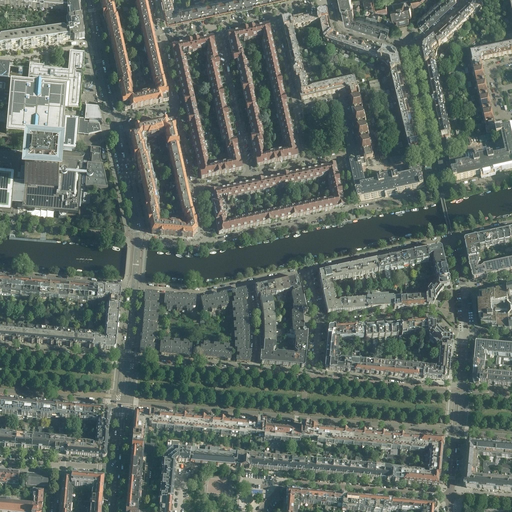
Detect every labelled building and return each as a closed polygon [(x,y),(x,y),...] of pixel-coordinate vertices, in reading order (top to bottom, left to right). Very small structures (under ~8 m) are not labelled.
[(40,7),(40,0),(27,0),(27,6),(31,6),(30,8),(34,8),(37,8),(37,7),(40,7)] [(53,8),(53,0),(40,0),(40,7),(43,7),(43,9),(49,9),(49,8),(53,8)] [(67,10),(67,0),(53,0),(53,8),(57,9),(57,10),(63,11),(63,9),(67,10)] [(84,40),(80,11),(78,0),(67,0),(67,10),(67,11),(68,18),(70,29),(68,30),(70,42),(84,40)] [(217,11),(215,0),(201,3),(204,14),(217,11)] [(231,8),(229,0),(216,0),(215,0),(217,11),(231,8)] [(410,10),(411,9),(413,6),(416,5),(422,0),(421,0),(408,0),(408,1),(401,2),(400,2),(398,3),(397,2),(397,3),(390,4),(390,5),(389,4),(387,3),(386,3),(376,5),(376,6),(377,9),(377,10),(384,12),(388,12),(392,14),(393,20),(396,19),(398,24),(409,21),(409,16),(412,16),(410,10)] [(450,5),(445,0),(439,0),(438,2),(439,2),(445,9),(450,5)] [(483,6),(483,3),(482,3),(481,0),(472,0),(473,2),(473,3),(472,3),(472,4),(472,5),(469,7),(475,14),(480,10),(483,8),(486,9),(486,10),(488,9),(487,6),(488,5),(488,3),(484,6),(483,6)] [(445,9),(439,2),(437,4),(436,3),(433,6),(433,7),(440,14),(445,9)] [(172,8),(172,5),(173,5),(173,3),(162,5),(164,12),(172,10),(171,8),(172,8)] [(204,14),(201,3),(188,6),(190,17),(204,14)] [(352,10),(352,8),(353,8),(352,3),(341,6),(343,12),(352,10)] [(150,17),(147,4),(135,6),(135,7),(137,7),(138,12),(137,13),(137,15),(138,15),(139,18),(138,18),(138,19),(150,17)] [(115,18),(113,12),(115,11),(114,9),(113,9),(112,6),(112,7),(111,5),(101,7),(105,21),(106,20),(115,18)] [(190,17),(188,6),(181,8),(183,18),(190,17)] [(440,14),(433,7),(432,9),(431,8),(428,11),(428,12),(434,18),(440,14)] [(466,23),(475,14),(469,7),(464,11),(464,12),(459,17),(466,23)] [(183,18),(181,8),(179,8),(179,10),(177,10),(177,12),(175,12),(177,20),(183,18)] [(177,20),(175,12),(172,13),(172,10),(164,12),(166,20),(166,21),(168,22),(177,20)] [(354,17),(353,14),(354,14),(353,10),(352,10),(343,12),(344,19),(354,17)] [(142,43),(142,42),(143,41),(142,39),(141,39),(141,38),(138,39),(139,40),(137,40),(131,13),(130,14),(129,12),(123,14),(124,15),(123,15),(135,71),(143,69),(137,43),(139,42),(139,43),(142,43)] [(329,19),(328,13),(328,12),(327,12),(326,12),(321,13),(319,15),(320,21),(329,19)] [(434,18),(428,12),(427,13),(426,13),(423,15),(423,16),(429,23),(434,18)] [(320,21),(319,15),(317,14),(312,16),(314,25),(319,24),(319,23),(321,24),(320,21)] [(314,25),(312,16),(299,18),(301,28),(314,25)] [(429,23),(423,16),(421,18),(421,17),(417,20),(418,21),(423,27),(424,28),(425,28),(425,27),(429,23)] [(153,29),(150,17),(138,19),(138,20),(139,20),(141,25),(139,26),(140,28),(141,28),(142,32),(153,29)] [(354,26),(356,18),(354,17),(344,19),(345,23),(354,26)] [(360,28),(363,19),(363,18),(359,17),(359,18),(357,17),(356,18),(354,26),(360,28)] [(456,33),(466,23),(459,17),(455,21),(454,21),(454,22),(449,26),(456,33)] [(119,31),(117,25),(119,24),(118,23),(117,22),(116,18),(115,18),(106,20),(109,34),(120,32),(120,31),(119,31)] [(301,28),(299,18),(293,20),(292,21),(294,27),(294,29),(295,28),(296,29),(301,28)] [(331,30),(329,19),(320,21),(321,24),(321,23),(322,24),(321,25),(322,30),(327,28),(327,31),(331,30)] [(367,30),(369,21),(370,20),(366,19),(365,20),(363,19),(360,28),(367,30)] [(294,27),(292,21),(290,20),(289,20),(288,21),(284,22),(284,21),(283,21),(283,22),(282,22),(283,24),(285,29),(294,27)] [(373,32),(376,23),(376,22),(372,21),(372,22),(369,21),(367,30),(373,32)] [(380,34),(383,25),(383,24),(379,23),(378,24),(376,23),(373,32),(380,34)] [(270,34),(268,25),(262,27),(263,32),(263,34),(263,36),(270,34)] [(387,35),(389,27),(389,26),(385,25),(385,26),(383,25),(380,34),(386,36),(387,36),(387,35)] [(446,42),(456,33),(449,26),(445,30),(445,31),(440,36),(446,42)] [(263,32),(262,27),(254,28),(256,36),(261,35),(261,34),(263,34),(263,32)] [(297,41),(295,34),(294,29),(294,27),(285,29),(288,43),(297,41)] [(70,42),(68,30),(66,30),(64,30),(64,28),(53,30),(51,31),(53,42),(55,42),(55,44),(66,42),(70,42)] [(256,38),(256,36),(254,28),(248,30),(250,40),(253,40),(252,39),(256,38)] [(334,45),(337,36),(334,35),(333,35),(333,34),(332,34),(332,33),(331,30),(327,31),(327,28),(322,30),(324,38),(320,41),(318,41),(319,46),(322,47),(322,45),(325,42),(328,43),(334,45)] [(156,46),(155,38),(153,29),(142,32),(141,33),(141,34),(143,34),(144,38),(142,39),(143,41),(144,42),(145,45),(144,46),(144,48),(146,48),(156,46)] [(53,42),(51,31),(49,31),(49,30),(42,31),(42,32),(40,32),(41,44),(44,44),(44,45),(45,45),(45,44),(49,44),(50,44),(50,43),(53,42)] [(250,40),(248,30),(242,31),(243,39),(244,40),(248,40),(248,41),(250,40)] [(243,39),(242,31),(234,33),(235,39),(236,39),(238,39),(238,40),(243,39)] [(41,44),(40,32),(37,33),(37,32),(27,33),(27,34),(25,34),(26,46),(30,46),(30,47),(31,47),(37,46),(38,46),(38,44),(41,44)] [(122,45),(121,39),(122,38),(122,37),(120,36),(119,33),(121,32),(120,32),(109,34),(112,48),(124,46),(123,45),(122,45)] [(235,39),(234,33),(227,34),(229,43),(237,42),(236,39),(235,39)] [(26,46),(25,34),(23,35),(22,34),(16,35),(16,36),(13,36),(15,48),(18,47),(19,49),(20,48),(23,47),(23,48),(24,48),(24,46),(26,46)] [(272,41),(270,34),(263,36),(264,38),(263,38),(263,41),(262,41),(263,43),(272,41)] [(15,48),(13,36),(11,36),(11,35),(0,36),(0,49),(5,49),(5,51),(7,50),(12,50),(13,49),(13,48),(15,48)] [(347,50),(350,41),(344,39),(344,38),(343,38),(337,36),(334,45),(347,50)] [(441,47),(446,42),(440,36),(435,40),(435,39),(434,39),(433,39),(433,40),(432,40),(432,41),(429,44),(436,51),(437,52),(442,48),(441,47)] [(215,46),(213,37),(206,39),(208,45),(207,46),(207,48),(215,46)] [(208,45),(206,39),(198,41),(200,49),(205,48),(205,46),(207,46),(208,45)] [(200,49),(198,41),(192,42),(195,53),(197,52),(197,51),(200,50),(200,49)] [(273,48),(272,41),(263,43),(263,47),(262,48),(263,50),(264,50),(273,48)] [(300,54),(298,47),(297,41),(288,43),(291,56),(300,54)] [(360,54),(363,45),(357,43),(356,43),(350,41),(347,50),(360,54)] [(195,53),(192,42),(186,43),(188,51),(188,53),(192,52),(192,53),(195,53)] [(239,46),(238,44),(237,44),(237,42),(229,43),(231,51),(240,48),(240,46),(239,46)] [(188,51),(186,43),(178,45),(179,51),(180,52),(182,51),(182,53),(188,51)] [(436,51),(429,44),(425,47),(424,48),(423,49),(423,50),(422,50),(422,51),(422,52),(423,53),(423,54),(424,58),(434,57),(436,57),(438,53),(437,52),(436,51)] [(179,51),(178,45),(172,46),(174,55),(181,54),(180,52),(179,51)] [(373,58),(376,50),(369,48),(369,47),(363,45),(360,54),(373,58)] [(511,54),(510,45),(496,48),(498,57),(511,54)] [(123,52),(122,47),(124,46),(112,48),(113,55),(125,52),(123,52)] [(159,57),(156,46),(146,48),(146,51),(145,52),(145,54),(147,54),(148,59),(147,59),(147,60),(159,57)] [(216,54),(215,46),(207,48),(208,51),(207,51),(207,53),(206,53),(207,56),(216,54)] [(243,54),(242,52),(241,52),(240,48),(231,51),(232,57),(242,55),(243,54)] [(275,54),(273,48),(264,50),(265,54),(264,54),(264,56),(265,56),(275,54)] [(498,57),(496,48),(471,53),(473,63),(481,61),(498,57)] [(386,62),(389,53),(385,51),(384,51),(384,50),(383,50),(382,51),(381,51),(376,50),(373,58),(379,60),(379,61),(385,63),(386,62)] [(79,111),(83,69),(83,66),(84,54),(69,52),(66,52),(65,61),(69,62),(68,68),(37,65),(37,63),(30,62),(29,68),(9,67),(8,79),(11,79),(9,104),(6,134),(62,139),(65,110),(79,111)] [(127,61),(127,60),(125,60),(124,53),(125,53),(125,52),(113,55),(116,69),(128,66),(128,65),(126,66),(126,62),(127,61)] [(400,64),(399,59),(399,58),(398,57),(398,56),(397,56),(397,55),(396,55),(396,54),(395,54),(394,54),(389,53),(386,62),(385,63),(385,64),(388,67),(389,67),(390,66),(400,64)] [(183,59),(182,56),(181,56),(181,54),(174,55),(175,63),(185,61),(184,58),(183,59)] [(218,60),(216,54),(207,56),(208,60),(206,60),(207,62),(208,62),(218,60)] [(276,60),(275,54),(265,56),(266,60),(265,60),(265,63),(267,62),(276,60)] [(302,67),(301,61),(300,54),(291,56),(293,69),(302,67)] [(244,61),(244,58),(242,59),(242,55),(232,57),(234,63),(236,63),(244,61)] [(161,69),(159,57),(147,60),(147,61),(149,61),(149,63),(148,64),(148,65),(150,66),(151,71),(149,71),(149,72),(161,69)] [(437,70),(436,63),(437,63),(436,57),(434,57),(424,58),(425,63),(425,64),(425,65),(426,65),(426,66),(427,66),(428,71),(437,70)] [(219,66),(218,60),(208,62),(209,66),(208,66),(208,69),(217,67),(219,66)] [(248,66),(248,64),(246,64),(245,60),(244,61),(236,63),(237,69),(247,67),(248,66)] [(277,66),(276,60),(267,62),(268,66),(266,66),(267,69),(268,68),(277,66)] [(0,77),(8,79),(9,67),(10,64),(9,63),(0,61),(0,77)] [(187,67),(187,64),(185,65),(185,61),(175,63),(177,69),(186,67),(187,67)] [(483,68),(481,61),(473,63),(472,63),(474,70),(483,68)] [(400,72),(401,71),(402,70),(401,69),(400,64),(390,66),(389,67),(390,73),(391,73),(393,79),(401,77),(400,72)] [(130,75),(130,74),(128,73),(127,67),(128,67),(128,66),(116,69),(119,83),(129,81),(130,80),(129,76),(130,75)] [(279,73),(277,66),(268,68),(269,72),(268,73),(268,75),(270,75),(279,73)] [(189,73),(188,71),(187,71),(186,67),(177,69),(178,75),(187,73),(189,73)] [(218,71),(217,67),(208,69),(207,69),(208,73),(207,73),(207,75),(209,75),(218,73),(218,71)] [(250,73),(249,70),(248,71),(247,67),(237,69),(238,69),(237,70),(238,72),(239,75),(248,73),(250,73)] [(304,75),(302,67),(293,69),(293,70),(294,71),(294,72),(294,73),(295,77),(296,77),(304,75)] [(486,82),(483,68),(474,70),(477,84),(486,82)] [(164,81),(162,72),(161,69),(149,72),(150,73),(151,72),(152,75),(150,76),(151,77),(152,77),(154,83),(164,81)] [(440,83),(439,76),(437,70),(428,71),(430,78),(429,78),(431,85),(440,83)] [(190,79),(190,77),(188,77),(187,73),(178,75),(179,82),(189,79),(190,79)] [(221,86),(219,79),(219,77),(219,76),(219,74),(218,74),(218,73),(209,75),(210,79),(208,79),(209,82),(210,81),(211,85),(210,85),(210,88),(211,88),(221,86)] [(251,79),(250,77),(249,77),(248,73),(239,75),(240,81),(250,79),(251,79)] [(280,79),(279,73),(270,75),(270,79),(269,79),(270,81),(271,81),(280,79)] [(305,75),(304,75),(296,77),(296,78),(297,83),(306,81),(307,81),(305,75)] [(0,101),(1,101),(1,104),(9,104),(11,79),(8,79),(0,77),(0,101)] [(405,90),(403,84),(401,77),(393,79),(396,93),(405,90)] [(191,85),(191,83),(190,83),(189,79),(179,82),(181,88),(190,86),(191,85)] [(252,85),(252,83),(250,83),(250,79),(240,81),(240,82),(240,83),(240,84),(241,85),(242,88),(251,85),(252,85)] [(282,85),(281,82),(280,79),(271,81),(272,85),(270,85),(271,88),(282,85)] [(356,89),(354,80),(330,85),(332,94),(346,91),(347,91),(347,90),(346,90),(346,89),(349,88),(349,90),(349,91),(356,89)] [(380,88),(378,80),(368,83),(370,91),(373,90),(374,94),(381,93),(380,88)] [(132,90),(131,88),(130,88),(129,81),(119,83),(118,83),(119,86),(118,87),(119,88),(120,89),(121,97),(132,95),(131,90),(132,90)] [(165,88),(164,81),(154,83),(155,90),(165,88)] [(489,96),(486,82),(477,84),(480,98),(489,96)] [(443,96),(441,89),(440,83),(431,85),(432,91),(432,92),(433,98),(443,96)] [(254,91),(253,89),(252,89),(251,85),(242,88),(243,94),(254,91)] [(283,91),(282,85),(271,88),(271,90),(273,90),(274,93),(283,91)] [(332,94),(330,85),(316,88),(318,97),(332,94)] [(193,92),(192,89),(191,90),(190,86),(181,88),(182,94),(191,92),(193,92)] [(222,92),(222,89),(222,88),(222,87),(221,86),(211,88),(212,91),(211,92),(211,94),(213,94),(222,92)] [(318,97),(316,88),(314,89),(313,89),(312,90),(311,90),(308,91),(307,87),(299,89),(301,100),(302,100),(318,97)] [(167,95),(168,95),(167,93),(166,93),(165,88),(155,90),(155,92),(157,92),(155,94),(161,98),(162,103),(168,101),(167,96),(168,96),(167,95)] [(358,89),(356,89),(349,91),(351,98),(359,96),(358,89)] [(408,104),(406,97),(405,90),(396,93),(399,106),(408,104)] [(254,98),(253,94),(254,94),(254,91),(243,94),(244,100),(254,98)] [(284,98),(283,91),(274,93),(274,97),(273,98),(274,100),(284,98)] [(194,98),(194,96),(192,96),(191,92),(182,94),(184,100),(193,98),(194,98)] [(224,98),(223,96),(222,92),(213,94),(214,98),(212,98),(213,100),(224,98)] [(162,103),(161,98),(155,94),(154,96),(153,95),(152,95),(153,100),(152,100),(153,105),(158,104),(159,104),(160,104),(161,104),(161,103),(162,103)] [(130,105),(133,99),(131,98),(132,97),(132,95),(121,97),(123,103),(122,103),(122,105),(123,105),(124,111),(131,110),(130,105)] [(146,106),(144,95),(142,96),(142,97),(137,98),(138,103),(139,103),(140,108),(146,106)] [(153,105),(152,100),(153,100),(152,95),(147,96),(146,95),(144,95),(146,106),(153,105)] [(363,110),(361,103),(359,96),(351,98),(352,103),(352,105),(354,110),(353,110),(353,111),(353,112),(354,112),(363,110)] [(445,109),(444,102),(443,96),(433,98),(435,104),(435,105),(436,111),(445,109)] [(492,110),(489,96),(480,98),(483,112),(492,110)] [(140,108),(139,103),(138,103),(137,98),(135,99),(135,100),(133,99),(130,105),(131,110),(132,110),(134,110),(134,109),(140,108)] [(196,104),(195,102),(194,102),(193,98),(184,100),(185,107),(196,104)] [(225,104),(224,100),(224,98),(213,100),(213,103),(215,103),(216,106),(225,104)] [(256,104),(256,102),(255,102),(254,98),(244,100),(246,106),(256,104)] [(286,104),(284,98),(274,100),(274,102),(276,102),(276,106),(286,104)] [(196,111),(195,107),(196,107),(196,104),(185,107),(186,113),(196,111)] [(226,111),(225,105),(225,104),(216,106),(216,110),(215,111),(216,113),(226,111)] [(256,110),(256,107),(257,106),(256,104),(246,106),(247,113),(256,110)] [(287,110),(286,104),(276,106),(275,106),(276,109),(277,108),(278,112),(287,110)] [(411,117),(410,110),(409,110),(408,104),(399,106),(402,119),(411,117)] [(94,106),(85,105),(84,119),(95,120),(101,121),(98,106),(94,106)] [(448,122),(447,116),(445,109),(436,111),(438,117),(437,118),(439,124),(448,122)] [(258,117),(257,113),(258,113),(258,110),(256,110),(247,113),(248,115),(247,116),(248,118),(249,119),(258,117)] [(287,110),(278,112),(276,113),(277,115),(278,115),(279,118),(289,116),(287,110)] [(366,124),(364,117),(363,110),(354,112),(355,117),(355,119),(357,124),(356,125),(356,126),(357,126),(366,124)] [(495,124),(492,110),(483,112),(486,126),(495,124)] [(198,117),(198,114),(196,115),(196,111),(186,113),(188,119),(198,117)] [(228,117),(227,112),(226,111),(216,113),(216,115),(217,115),(218,119),(228,117)] [(259,123),(258,119),(260,119),(259,116),(258,117),(249,119),(250,125),(259,123)] [(289,116),(279,118),(278,119),(278,121),(280,121),(281,125),(290,123),(289,116)] [(198,123),(198,119),(199,119),(198,117),(188,119),(189,125),(198,123)] [(229,122),(229,120),(228,119),(228,117),(218,119),(217,119),(217,122),(219,121),(220,125),(229,123),(229,122)] [(414,130),(413,123),(412,123),(411,117),(402,119),(405,132),(414,130)] [(76,150),(78,119),(64,118),(62,139),(57,138),(56,149),(76,150)] [(100,130),(99,124),(94,123),(94,122),(84,122),(84,119),(79,118),(78,134),(83,135),(84,135),(89,136),(89,135),(101,132),(100,130)] [(175,129),(175,127),(174,127),(174,126),(173,121),(167,122),(168,127),(164,133),(166,134),(166,136),(166,137),(176,135),(175,130),(175,129)] [(164,133),(168,127),(167,122),(166,122),(165,122),(164,122),(163,123),(157,124),(159,129),(160,129),(161,134),(162,134),(163,132),(164,133)] [(451,135),(449,129),(448,122),(439,124),(440,131),(441,137),(451,135)] [(200,129),(199,126),(200,125),(200,123),(198,123),(189,125),(190,132),(200,129)] [(230,129),(229,125),(229,123),(220,125),(218,125),(219,128),(220,128),(221,131),(230,129)] [(261,129),(260,125),(261,125),(261,123),(259,123),(250,125),(250,128),(250,129),(250,130),(251,131),(261,129)] [(291,129),(290,123),(281,125),(279,125),(280,127),(281,127),(282,131),(291,129)] [(161,134),(160,129),(159,129),(157,124),(150,126),(153,137),(155,137),(155,135),(161,134)] [(369,138),(367,131),(366,124),(357,126),(358,131),(358,133),(359,133),(360,138),(359,139),(360,140),(369,138)] [(496,131),(495,124),(486,126),(488,133),(496,131)] [(153,137),(150,126),(144,127),(145,132),(144,133),(145,138),(150,136),(151,137),(153,137)] [(145,138),(144,133),(145,132),(144,127),(139,128),(138,128),(136,128),(136,129),(135,129),(136,134),(141,138),(142,137),(144,138),(145,138)] [(493,172),(511,167),(511,131),(511,129),(511,128),(500,130),(500,131),(497,132),(496,132),(497,137),(502,136),(506,155),(492,158),(491,155),(475,159),(475,161),(461,164),(460,159),(449,161),(451,171),(451,172),(452,172),(453,179),(454,181),(455,180),(480,175),(481,177),(483,177),(483,176),(491,174),(491,175),(493,174),(494,174),(493,172)] [(141,138),(136,134),(135,129),(129,130),(130,137),(129,137),(130,139),(131,139),(132,145),(142,143),(141,141),(140,140),(141,138)] [(201,136),(200,132),(202,132),(201,129),(200,129),(190,132),(192,138),(201,136)] [(232,134),(232,133),(231,132),(230,129),(221,131),(220,132),(220,134),(222,134),(222,138),(232,136),(232,135),(232,134)] [(262,135),(261,132),(262,131),(262,129),(261,129),(251,131),(253,137),(253,138),(261,136),(262,135)] [(293,135),(291,129),(282,131),(281,131),(281,134),(282,133),(283,137),(293,135)] [(417,143),(416,137),(416,136),(415,136),(414,130),(405,132),(408,145),(417,143)] [(178,143),(177,142),(176,135),(166,137),(168,145),(178,143)] [(203,142),(202,138),(203,138),(202,135),(201,136),(192,138),(193,144),(203,142)] [(293,135),(283,137),(282,138),(282,140),(284,140),(285,143),(294,141),(293,135)] [(453,148),(452,141),(451,135),(441,137),(443,142),(444,149),(444,150),(445,150),(453,148)] [(233,142),(232,138),(232,136),(222,138),(221,138),(222,140),(223,140),(224,144),(225,144),(233,142)] [(261,142),(260,138),(261,138),(261,136),(253,138),(253,137),(250,138),(252,144),(261,142)] [(372,152),(370,145),(369,138),(360,140),(361,145),(362,147),(363,154),(372,152)] [(237,148),(236,141),(233,142),(225,144),(225,146),(227,146),(228,150),(237,148)] [(296,149),(294,141),(285,143),(285,146),(286,146),(287,148),(288,148),(288,150),(296,149)] [(180,155),(179,149),(178,145),(179,144),(178,143),(178,142),(177,142),(178,143),(168,145),(169,149),(167,150),(168,151),(169,152),(170,157),(180,155)] [(204,148),(203,144),(204,144),(204,142),(203,142),(193,144),(195,150),(204,148)] [(262,148),(261,145),(263,144),(262,142),(261,142),(252,144),(253,151),(262,148)] [(145,148),(143,147),(142,143),(132,145),(134,152),(145,150),(145,148)] [(420,155),(418,148),(417,143),(408,145),(411,158),(417,156),(419,156),(420,155)] [(100,156),(100,148),(90,147),(90,154),(92,154),(91,157),(91,162),(101,163),(100,156)] [(205,154),(204,151),(206,150),(205,148),(204,148),(195,150),(196,157),(205,154)] [(238,154),(237,148),(228,150),(226,150),(227,152),(228,152),(229,156),(238,154)] [(262,153),(262,151),(263,151),(262,148),(253,151),(255,158),(262,156),(261,154),(262,153)] [(298,158),(296,149),(288,150),(289,153),(290,153),(291,159),(298,158)] [(145,157),(144,152),(145,151),(145,150),(134,152),(134,156),(134,157),(134,158),(135,158),(135,159),(136,159),(145,157)] [(283,161),(282,153),(281,152),(277,152),(277,151),(275,152),(277,162),(283,161)] [(277,162),(275,152),(272,152),(273,153),(269,154),(269,156),(271,164),(277,162)] [(291,159),(290,153),(289,153),(287,153),(287,152),(282,153),(283,161),(291,159)] [(373,159),(372,152),(363,154),(364,160),(365,160),(364,160),(364,161),(373,159)] [(207,161),(206,157),(207,157),(207,154),(205,154),(196,157),(197,163),(207,161)] [(240,161),(238,154),(229,156),(230,158),(231,158),(231,160),(232,160),(233,163),(240,161)] [(183,166),(180,155),(170,157),(171,162),(170,163),(170,164),(172,165),(173,169),(183,166)] [(263,165),(262,160),(262,158),(262,156),(255,158),(257,167),(263,165)] [(271,164),(269,156),(264,157),(264,158),(262,158),(262,160),(263,165),(271,164)] [(80,194),(82,179),(85,179),(85,175),(84,175),(85,169),(82,169),(83,163),(60,161),(60,158),(47,157),(47,160),(43,160),(43,157),(39,157),(39,159),(26,158),(26,166),(21,166),(20,183),(15,182),(13,182),(14,174),(12,174),(12,182),(6,181),(7,172),(1,171),(0,181),(0,213),(10,214),(11,204),(13,204),(18,204),(17,209),(35,211),(35,212),(36,212),(37,213),(38,213),(38,214),(39,214),(40,214),(41,214),(42,214),(43,214),(44,214),(45,214),(46,214),(46,213),(47,213),(48,212),(59,213),(59,219),(66,219),(67,214),(78,215),(79,204),(89,204),(90,195),(80,194)] [(150,171),(149,164),(149,163),(147,163),(146,157),(145,157),(136,159),(139,173),(150,171)] [(207,166),(206,163),(207,163),(207,161),(197,163),(199,170),(206,169),(206,166),(207,166)] [(242,170),(240,161),(233,163),(233,165),(234,166),(236,171),(242,170)] [(424,186),(422,179),(423,178),(422,177),(420,168),(409,170),(410,176),(396,179),(396,176),(379,180),(380,182),(366,185),(362,167),(361,161),(351,163),(351,164),(350,163),(350,164),(356,192),(356,193),(358,200),(358,202),(360,201),(385,196),(385,198),(386,198),(388,198),(388,197),(398,195),(398,193),(423,188),(423,187),(424,187),(424,186)] [(228,173),(226,165),(226,164),(222,165),(221,163),(219,164),(221,175),(228,173)] [(107,189),(101,166),(86,164),(84,187),(107,189)] [(221,175),(219,164),(217,164),(217,166),(213,167),(213,168),(215,176),(221,175)] [(236,171),(234,166),(233,165),(231,165),(231,164),(226,165),(228,173),(236,171)] [(338,177),(335,165),(325,167),(327,174),(329,174),(329,175),(328,177),(329,179),(338,177)] [(184,174),(183,166),(173,169),(175,176),(184,174)] [(327,174),(325,167),(319,168),(321,178),(323,178),(323,177),(324,176),(325,176),(324,175),(327,174)] [(215,176),(213,168),(208,169),(209,170),(207,171),(206,172),(207,178),(215,176)] [(321,178),(319,168),(312,170),(314,179),(318,178),(319,180),(320,179),(321,178)] [(207,178),(206,172),(207,171),(206,169),(199,170),(201,179),(207,178)] [(314,179),(312,170),(306,171),(308,181),(312,180),(312,181),(315,181),(314,179)] [(152,178),(151,175),(150,171),(139,173),(141,180),(152,178)] [(308,181),(306,171),(300,173),(302,182),(306,181),(306,182),(309,182),(308,181)] [(302,183),(302,182),(300,173),(294,174),(296,183),(299,183),(300,184),(302,183)] [(186,181),(184,174),(175,176),(176,184),(186,181)] [(296,183),(294,174),(287,175),(290,185),(293,184),(294,185),(296,185),(296,183)] [(290,185),(287,175),(281,177),(284,186),(287,185),(287,186),(290,186),(290,185)] [(284,186),(281,177),(275,178),(277,187),(281,187),(281,188),(284,187),(284,186)] [(338,177),(329,179),(328,179),(329,182),(327,183),(328,185),(329,185),(339,183),(338,177)] [(153,184),(152,178),(141,180),(142,187),(153,184)] [(277,187),(275,178),(269,179),(271,189),(275,188),(275,189),(278,189),(277,187)] [(271,189),(269,179),(263,181),(265,190),(268,189),(269,191),(271,190),(271,189)] [(190,198),(188,190),(186,181),(176,184),(175,185),(175,186),(177,186),(177,189),(176,190),(177,194),(179,195),(179,198),(178,199),(178,200),(180,201),(190,198)] [(265,190),(263,181),(257,182),(259,192),(262,191),(263,192),(265,191),(265,190)] [(259,192),(257,182),(250,183),(252,193),(256,192),(257,193),(259,193),(259,192)] [(253,194),(252,193),(250,183),(244,185),(246,194),(250,193),(250,195),(253,194)] [(340,189),(339,183),(329,185),(330,189),(329,189),(329,191),(340,189)] [(155,191),(153,184),(142,187),(144,193),(155,191)] [(246,194),(244,185),(238,186),(240,196),(244,195),(244,196),(246,195),(246,194)] [(240,196),(238,186),(231,188),(234,197),(237,196),(238,197),(240,197),(240,196)] [(234,197),(231,188),(225,189),(227,198),(231,198),(231,199),(234,198),(234,197)] [(227,198),(225,189),(219,190),(221,198),(223,198),(224,198),(225,198),(225,199),(226,199),(228,199),(227,198)] [(342,195),(340,189),(329,191),(330,194),(331,193),(332,197),(333,197),(342,195)] [(221,198),(219,190),(209,193),(212,204),(220,202),(220,201),(218,200),(218,199),(221,198)] [(155,199),(157,199),(155,191),(144,193),(147,207),(155,205),(157,205),(155,199)] [(344,207),(342,195),(333,197),(333,199),(335,200),(335,201),(332,202),(334,209),(344,207)] [(191,205),(190,198),(180,201),(181,208),(191,205)] [(334,209),(332,202),(330,202),(330,201),(329,201),(328,201),(328,200),(327,200),(325,200),(326,201),(328,210),(334,209)] [(328,210),(326,201),(322,202),(322,201),(319,201),(319,202),(321,212),(328,210)] [(231,215),(230,210),(229,206),(224,207),(223,204),(222,203),(220,203),(220,202),(212,204),(216,223),(224,221),(225,221),(226,220),(225,218),(226,218),(226,216),(231,215)] [(321,212),(319,202),(316,203),(316,202),(313,203),(313,204),(315,213),(321,212)] [(315,213),(313,204),(310,204),(310,203),(307,204),(307,205),(309,215),(315,213)] [(157,210),(155,205),(147,207),(146,207),(146,208),(145,209),(146,210),(146,211),(147,215),(158,212),(158,211),(157,210)] [(193,213),(191,205),(181,208),(183,215),(193,213)] [(309,215),(307,205),(303,206),(303,205),(301,205),(301,206),(303,216),(309,215)] [(303,216),(301,206),(297,207),(297,206),(294,207),(294,208),(297,217),(303,216)] [(297,217),(294,208),(291,208),(291,207),(288,208),(288,209),(291,219),(297,217)] [(291,219),(288,209),(285,210),(285,209),(282,209),(282,210),(284,220),(291,219)] [(284,220),(282,210),(278,211),(278,210),(276,211),(276,212),(278,221),(284,220)] [(159,220),(158,215),(159,214),(158,212),(147,215),(148,220),(148,222),(149,222),(159,220)] [(278,221),(276,212),(272,212),(270,212),(270,213),(272,223),(278,221)] [(195,220),(193,213),(183,215),(185,222),(186,222),(195,220)] [(272,223),(270,213),(266,214),(266,213),(264,213),(264,214),(266,224),(272,223)] [(266,224),(264,214),(260,215),(260,214),(257,215),(257,216),(259,226),(266,224)] [(259,226),(257,216),(254,217),(253,216),(251,216),(251,217),(253,227),(259,226)] [(253,227),(251,217),(247,218),(247,217),(245,218),(245,219),(247,228),(253,227)] [(247,228),(245,219),(241,220),(241,218),(238,219),(239,220),(241,230),(247,228)] [(152,234),(160,225),(158,223),(159,222),(159,220),(149,222),(148,223),(149,224),(150,225),(152,234)] [(197,232),(196,224),(195,224),(196,223),(196,222),(195,221),(195,220),(186,222),(187,225),(188,227),(187,228),(195,235),(197,233),(197,232)] [(241,230),(239,220),(235,221),(235,220),(232,220),(232,221),(235,231),(241,230)] [(228,232),(227,225),(224,226),(224,224),(225,223),(224,221),(216,223),(218,235),(228,232)] [(172,236),(173,225),(171,224),(171,226),(165,225),(164,235),(172,236)] [(164,235),(165,225),(162,225),(161,226),(160,225),(152,234),(159,235),(160,235),(162,236),(162,235),(163,235),(164,235)] [(180,237),(181,229),(178,226),(175,226),(174,225),(173,225),(172,236),(180,237)] [(195,235),(187,228),(186,230),(185,229),(181,229),(180,237),(181,237),(182,237),(183,238),(184,237),(193,238),(193,237),(195,235)] [(511,242),(509,232),(503,233),(505,244),(511,242)] [(505,244),(503,233),(502,233),(500,233),(500,234),(497,235),(499,245),(502,244),(502,245),(505,245),(505,244)] [(499,245),(497,235),(491,236),(493,246),(499,245)] [(493,246),(491,236),(490,236),(489,236),(488,236),(487,237),(484,237),(487,248),(489,247),(493,246)] [(487,248),(484,237),(478,239),(480,249),(481,249),(487,248)] [(482,258),(480,249),(478,239),(478,238),(477,238),(477,239),(466,241),(466,242),(465,242),(465,243),(469,260),(468,260),(468,261),(469,261),(478,259),(482,258)] [(442,254),(441,249),(438,247),(427,250),(426,250),(428,257),(432,257),(432,256),(433,256),(442,254)] [(428,257),(426,250),(420,252),(422,262),(428,260),(428,257)] [(422,262),(420,252),(414,253),(413,253),(416,263),(422,262)] [(416,263),(413,253),(407,254),(409,264),(416,263)] [(409,264),(407,254),(402,256),(401,255),(401,256),(403,266),(409,264)] [(443,261),(444,261),(443,258),(442,254),(433,256),(436,269),(445,267),(443,261)] [(403,266),(401,256),(401,255),(401,256),(395,257),(397,267),(403,266)] [(397,267),(395,257),(389,258),(388,258),(388,259),(390,269),(397,267)] [(390,269),(388,259),(382,260),(384,270),(390,269)] [(480,266),(478,259),(469,261),(470,269),(477,267),(479,267),(480,266)] [(384,270),(382,260),(376,261),(378,271),(384,270)] [(378,272),(378,271),(376,261),(369,263),(371,272),(374,271),(374,272),(378,272)] [(511,273),(509,263),(505,264),(505,262),(500,264),(500,265),(496,266),(498,275),(511,273)] [(371,272),(369,263),(363,264),(365,274),(369,274),(369,273),(371,272)] [(365,274),(363,264),(356,266),(358,275),(361,274),(361,275),(365,274)] [(498,275),(496,266),(493,266),(493,265),(488,266),(488,267),(484,268),(485,270),(486,278),(498,275)] [(358,275),(356,266),(350,267),(352,277),(356,276),(356,275),(358,275)] [(352,277),(350,267),(343,269),(345,278),(348,277),(348,278),(352,277)] [(446,273),(445,269),(445,267),(436,269),(437,272),(435,273),(436,275),(446,273)] [(479,280),(477,271),(478,271),(477,267),(470,269),(473,279),(473,280),(474,281),(475,281),(475,280),(479,280)] [(345,278),(343,269),(336,270),(339,280),(343,279),(343,278),(345,278)] [(339,280),(336,270),(330,271),(332,281),(335,280),(335,281),(339,280)] [(486,278),(485,270),(478,271),(477,271),(479,280),(486,278)] [(332,281),(330,271),(323,273),(326,283),(327,283),(330,282),(330,281),(332,281)] [(326,283),(323,273),(318,274),(321,286),(327,285),(327,283),(326,283)] [(302,292),(299,278),(298,279),(297,278),(296,279),(295,279),(287,281),(289,291),(292,290),(292,294),(302,292)] [(447,279),(439,281),(437,281),(438,282),(437,283),(436,284),(443,290),(444,289),(446,288),(446,287),(448,287),(449,286),(448,281),(447,279)] [(11,293),(12,282),(11,281),(9,281),(8,281),(2,281),(1,293),(11,293)] [(30,295),(31,283),(30,283),(28,282),(28,283),(15,282),(15,281),(13,281),(13,282),(12,282),(11,293),(30,295)] [(289,291),(287,281),(273,284),(276,294),(289,291)] [(49,297),(50,285),(49,285),(49,284),(47,284),(47,285),(35,284),(34,283),(32,283),(31,283),(30,295),(49,297)] [(443,290),(436,284),(436,283),(435,285),(433,284),(432,286),(433,287),(431,289),(439,295),(442,291),(443,291),(443,290)] [(276,294),(273,284),(260,287),(261,293),(263,293),(264,300),(269,299),(268,295),(270,294),(271,295),(276,294)] [(68,299),(69,287),(68,286),(67,286),(66,286),(54,285),(53,285),(52,285),(51,285),(50,285),(49,297),(68,299)] [(333,292),(332,288),(331,287),(329,287),(329,286),(328,285),(327,285),(321,286),(323,294),(332,292),(333,292)] [(87,300),(88,288),(87,288),(85,288),(73,287),(72,286),(71,286),(70,287),(69,287),(68,299),(87,300)] [(264,300),(263,293),(261,293),(260,287),(259,287),(258,287),(257,287),(256,288),(255,288),(257,298),(259,297),(260,301),(264,300)] [(97,299),(98,289),(88,288),(87,300),(97,301),(97,299)] [(439,295),(431,289),(430,291),(429,290),(427,292),(428,293),(427,295),(435,301),(435,300),(436,300),(436,299),(439,295)] [(509,331),(507,289),(502,290),(502,289),(500,289),(500,290),(496,291),(496,290),(494,291),(490,292),(490,295),(479,297),(480,302),(481,304),(478,304),(479,319),(484,319),(484,322),(482,322),(481,326),(492,327),(492,330),(509,331)] [(120,301),(121,293),(119,291),(104,290),(103,300),(108,300),(108,299),(109,299),(109,298),(110,297),(112,297),(111,301),(120,301)] [(303,298),(302,292),(292,294),(291,295),(293,301),(303,298)] [(335,300),(335,297),(334,294),(333,294),(332,292),(323,294),(325,306),(332,304),(334,302),(334,301),(335,300)] [(158,302),(159,297),(156,297),(156,295),(152,294),(151,294),(150,294),(146,294),(145,294),(145,295),(145,296),(145,297),(145,301),(144,301),(144,302),(145,303),(155,304),(155,302),(158,302)] [(228,304),(227,298),(227,295),(226,296),(226,294),(225,295),(224,294),(223,295),(221,296),(216,297),(218,307),(221,307),(221,310),(226,309),(225,305),(228,304)] [(175,307),(175,297),(171,297),(171,296),(168,296),(168,295),(167,295),(166,295),(165,295),(165,297),(165,296),(164,299),(165,299),(164,306),(167,306),(167,310),(172,310),(172,306),(175,307)] [(434,302),(435,301),(427,295),(426,296),(426,297),(425,297),(425,298),(426,308),(432,307),(433,306),(433,304),(434,304),(434,302)] [(184,307),(185,298),(175,297),(175,307),(177,307),(177,311),(182,311),(182,307),(184,307)] [(195,308),(195,302),(196,302),(196,299),(195,299),(196,298),(195,298),(194,298),(193,297),(192,298),(190,298),(185,298),(184,307),(187,308),(187,312),(192,312),(192,308),(195,308)] [(218,307),(216,297),(206,300),(208,309),(208,310),(211,309),(211,312),(217,311),(216,308),(218,307)] [(394,310),(393,299),(393,298),(388,299),(388,297),(371,298),(371,300),(366,300),(366,301),(367,311),(368,311),(371,311),(372,311),(372,310),(386,309),(392,308),(393,310),(394,310)] [(305,305),(303,298),(293,301),(294,305),(293,306),(293,307),(305,305)] [(272,306),(270,300),(269,299),(264,300),(260,301),(261,307),(262,308),(271,306),(272,306)] [(337,313),(336,307),(337,303),(334,302),(332,304),(325,306),(327,314),(337,313)] [(273,314),(273,311),(272,311),(271,306),(262,308),(262,312),(263,316),(273,314)] [(157,322),(157,317),(154,317),(155,314),(145,313),(144,323),(154,324),(154,322),(157,322)] [(273,321),(273,317),(274,317),(273,314),(263,316),(263,320),(263,322),(273,321)] [(274,329),(273,324),(274,324),(274,321),(273,321),(263,322),(263,325),(264,329),(274,329)] [(436,329),(435,328),(434,326),(433,326),(433,323),(432,322),(427,323),(427,332),(427,333),(429,334),(436,329)] [(156,332),(156,327),(153,327),(154,324),(144,323),(143,334),(153,334),(153,332),(156,332)] [(402,335),(401,324),(397,325),(387,326),(385,326),(385,325),(384,325),(377,326),(377,325),(377,326),(376,326),(377,326),(365,327),(361,327),(362,337),(365,337),(365,340),(399,338),(399,335),(402,335)] [(16,342),(17,329),(15,329),(15,328),(0,326),(0,328),(0,327),(0,340),(1,341),(1,340),(5,340),(12,341),(12,342),(16,342)] [(35,344),(36,331),(34,331),(35,330),(27,329),(19,328),(19,329),(17,329),(16,342),(20,343),(20,341),(31,342),(32,344),(35,344)] [(336,337),(335,329),(329,329),(328,330),(327,340),(336,341),(336,340),(336,339),(336,338),(336,337)] [(434,341),(441,334),(437,330),(437,329),(436,329),(429,334),(428,335),(430,337),(429,338),(430,340),(432,339),(434,341)] [(54,346),(55,333),(54,332),(54,331),(38,330),(38,331),(36,331),(35,344),(39,344),(40,343),(47,344),(50,344),(51,345),(54,346)] [(73,347),(75,334),(73,334),(73,333),(65,332),(58,332),(57,333),(55,333),(54,346),(58,346),(59,345),(66,345),(69,346),(70,347),(73,347)] [(93,349),(93,338),(94,336),(92,336),(92,335),(77,333),(77,335),(75,334),(73,347),(77,348),(78,347),(82,347),(88,347),(88,348),(89,349),(93,349)] [(116,342),(117,335),(107,334),(106,340),(107,341),(108,341),(116,342)] [(439,345),(446,339),(445,338),(445,337),(444,337),(441,334),(434,341),(435,342),(434,344),(436,345),(437,344),(438,346),(439,345)] [(273,344),(274,340),(275,340),(275,336),(264,336),(264,341),(264,343),(273,344)] [(450,351),(451,342),(450,341),(448,341),(448,340),(446,340),(446,339),(439,345),(441,348),(441,351),(450,351)] [(116,349),(116,342),(108,341),(108,344),(109,344),(108,351),(114,351),(116,349)] [(170,355),(171,345),(169,345),(169,342),(164,341),(163,345),(161,345),(160,351),(159,354),(160,354),(160,355),(161,355),(161,356),(163,356),(163,355),(165,356),(165,355),(170,355)] [(109,344),(108,344),(106,344),(106,343),(105,342),(100,342),(100,350),(108,351),(109,344)] [(180,356),(181,346),(179,346),(179,343),(174,342),(173,345),(171,345),(170,355),(180,356)] [(154,352),(154,347),(151,347),(151,344),(142,343),(141,343),(141,344),(140,346),(141,346),(141,350),(140,351),(140,352),(140,353),(150,354),(151,352),(154,352)] [(484,354),(484,344),(478,344),(477,343),(476,343),(476,344),(476,345),(474,363),(483,364),(486,364),(486,362),(485,362),(486,358),(485,358),(485,355),(485,354),(484,354)] [(497,355),(497,345),(484,344),(484,354),(485,354),(486,354),(487,356),(494,356),(494,355),(497,355)] [(210,359),(211,349),(209,349),(209,345),(204,345),(203,349),(201,349),(200,355),(199,358),(200,358),(200,359),(201,359),(203,359),(205,359),(205,358),(210,359)] [(511,346),(497,345),(497,355),(496,362),(495,365),(511,366),(511,346)] [(220,360),(221,350),(219,349),(219,346),(214,346),(213,349),(211,349),(210,359),(220,360)] [(230,358),(231,351),(228,351),(229,347),(224,347),(223,350),(221,350),(220,360),(225,360),(225,361),(227,361),(227,362),(229,362),(229,361),(230,361),(230,360),(231,360),(231,358),(230,358)] [(337,353),(337,348),(326,347),(326,348),(326,349),(326,350),(326,351),(326,355),(338,356),(338,353),(337,353)] [(268,359),(269,351),(263,350),(263,354),(261,354),(260,364),(261,364),(262,365),(263,365),(264,364),(265,365),(265,358),(268,359)] [(272,365),(273,356),(273,351),(269,351),(268,359),(265,358),(265,365),(272,365)] [(450,355),(450,351),(441,351),(439,351),(439,354),(440,354),(440,358),(450,359),(450,358),(450,357),(451,356),(450,355)] [(286,366),(287,356),(280,356),(279,366),(286,366)] [(343,372),(344,360),(342,359),(341,361),(338,361),(337,362),(336,371),(343,372)] [(350,372),(351,362),(347,362),(347,360),(344,360),(343,372),(347,372),(349,373),(350,372)] [(336,371),(337,362),(336,362),(335,362),(325,361),(324,369),(325,370),(336,371)] [(357,373),(358,361),(355,361),(355,362),(351,361),(351,362),(350,372),(357,373)] [(365,374),(366,363),(361,363),(362,361),(358,361),(357,373),(361,373),(362,374),(363,374),(364,373),(365,374)] [(372,374),(373,362),(370,362),(370,364),(366,363),(365,374),(366,374),(367,374),(368,374),(372,374)] [(379,375),(380,365),(376,364),(376,363),(373,362),(372,374),(375,375),(376,375),(377,375),(378,375),(379,375)] [(386,375),(387,364),(384,363),(384,365),(380,365),(379,375),(380,375),(382,376),(382,375),(386,375)] [(393,376),(394,366),(390,366),(390,364),(387,364),(386,375),(390,376),(392,376),(393,376)] [(422,379),(423,369),(423,368),(423,364),(416,364),(416,366),(415,378),(422,379)] [(400,377),(402,365),(398,365),(398,366),(394,366),(393,376),(394,376),(395,377),(396,377),(397,376),(400,377)] [(449,369),(449,366),(438,365),(438,368),(439,368),(439,371),(440,372),(449,373),(449,372),(449,371),(449,370),(449,369)] [(415,378),(416,366),(413,366),(413,368),(408,367),(407,377),(408,377),(409,378),(410,378),(411,378),(415,378)] [(429,379),(430,367),(427,367),(427,369),(423,369),(422,379),(423,379),(425,379),(426,379),(429,379)] [(436,380),(437,370),(433,369),(434,368),(433,368),(430,367),(429,379),(436,380)] [(448,380),(449,373),(440,372),(439,371),(437,370),(436,380),(447,381),(448,380)] [(490,385),(491,373),(488,372),(487,373),(487,374),(485,374),(483,375),(483,384),(490,385)] [(504,386),(505,374),(501,374),(501,375),(498,375),(497,385),(504,386)] [(483,384),(483,375),(481,375),(480,376),(473,375),(473,382),(474,383),(479,384),(479,385),(480,385),(481,384),(483,384)] [(17,414),(18,403),(17,402),(15,402),(11,402),(10,402),(8,402),(7,402),(3,401),(2,400),(0,400),(0,412),(2,413),(2,414),(13,415),(13,414),(17,414)] [(37,416),(38,404),(37,404),(36,403),(35,403),(34,404),(30,404),(29,404),(27,404),(27,403),(26,403),(22,403),(21,402),(20,402),(19,403),(18,403),(17,414),(22,415),(21,416),(32,417),(32,416),(37,416)] [(56,418),(57,406),(56,406),(55,405),(54,405),(53,406),(49,405),(48,405),(48,406),(46,406),(46,405),(45,405),(41,405),(40,404),(39,404),(38,404),(37,416),(41,416),(40,418),(51,419),(52,417),(56,418)] [(65,419),(66,407),(60,406),(59,406),(58,405),(57,406),(56,418),(59,418),(59,419),(65,420),(65,419)] [(74,418),(75,408),(74,407),(72,407),(66,407),(65,419),(69,419),(69,418),(74,418)] [(84,420),(85,409),(79,408),(78,407),(77,407),(76,408),(75,408),(74,418),(79,419),(79,420),(84,420)] [(93,420),(94,409),(85,409),(84,420),(88,421),(88,419),(93,420)] [(103,417),(104,410),(94,409),(93,420),(93,421),(98,421),(98,420),(101,420),(101,417),(103,417)] [(109,425),(110,415),(110,412),(109,410),(106,410),(106,411),(104,410),(103,417),(101,417),(101,420),(98,420),(98,421),(97,422),(97,424),(98,424),(109,425)] [(148,423),(148,414),(135,413),(134,420),(142,421),(144,423),(146,423),(148,423)] [(156,427),(157,415),(148,414),(148,423),(148,425),(150,425),(150,426),(156,427)] [(164,427),(166,416),(157,415),(156,427),(164,427)] [(173,428),(174,417),(166,416),(164,427),(173,428)] [(182,429),(183,417),(182,417),(174,417),(173,428),(182,429)] [(192,430),(193,420),(187,419),(187,418),(186,418),(187,417),(186,417),(183,417),(182,429),(192,430)] [(201,431),(202,419),(201,419),(200,419),(200,420),(193,420),(192,430),(201,431)] [(210,432),(211,421),(206,421),(206,420),(205,419),(202,419),(201,431),(210,432)] [(144,427),(144,423),(142,421),(134,420),(134,428),(145,429),(145,427),(144,427)] [(220,432),(221,421),(221,420),(220,420),(220,421),(219,421),(219,422),(211,421),(210,432),(210,439),(219,440),(219,437),(220,432)] [(229,433),(230,423),(225,423),(225,421),(224,421),(221,420),(221,421),(220,432),(229,433)] [(256,434),(257,423),(248,422),(248,425),(247,434),(256,434)] [(238,434),(239,424),(230,423),(229,433),(238,434)] [(264,439),(265,428),(266,428),(267,423),(257,423),(256,434),(255,437),(260,437),(260,443),(255,443),(255,444),(254,446),(263,447),(264,439)] [(108,435),(109,425),(98,424),(97,429),(96,429),(96,434),(108,435)] [(247,434),(248,425),(239,424),(238,434),(247,435),(247,434)] [(308,439),(309,427),(300,426),(300,431),(301,431),(300,438),(308,439)] [(317,440),(318,431),(318,428),(309,427),(308,439),(317,440)] [(144,433),(145,429),(134,428),(133,435),(143,436),(143,433),(144,433)] [(274,429),(266,428),(265,428),(264,439),(273,440),(274,429)] [(290,441),(291,430),(283,429),(274,429),(273,440),(273,445),(272,448),(274,448),(276,448),(280,449),(281,440),(282,440),(290,441)] [(300,438),(301,431),(300,431),(291,430),(290,441),(300,442),(300,438)] [(326,432),(318,431),(317,440),(317,441),(325,442),(326,432)] [(343,444),(344,432),(344,431),(342,431),(342,432),(341,432),(341,433),(334,432),(333,443),(343,444)] [(353,444),(354,434),(348,433),(348,432),(347,432),(344,431),(344,432),(343,444),(353,444)] [(333,443),(334,432),(326,432),(325,442),(333,443)] [(362,445),(363,434),(363,433),(361,433),(360,433),(360,435),(354,434),(353,444),(362,445)] [(371,446),(372,436),(366,435),(367,434),(366,434),(366,433),(363,433),(363,434),(362,445),(371,446)] [(15,447),(16,436),(0,434),(0,446),(4,447),(5,448),(6,447),(7,447),(7,448),(8,448),(8,447),(15,447)] [(107,444),(108,438),(108,435),(96,434),(95,438),(97,438),(96,443),(107,444)] [(143,443),(144,439),(143,439),(143,436),(133,435),(132,442),(143,443)] [(380,447),(382,435),(380,435),(379,435),(379,436),(372,436),(371,446),(380,447)] [(390,448),(391,437),(385,437),(386,436),(385,436),(385,435),(382,435),(380,447),(390,448)] [(31,449),(33,438),(16,436),(15,447),(21,448),(21,449),(22,449),(23,449),(24,449),(25,449),(25,448),(31,449)] [(400,449),(401,437),(399,436),(399,437),(398,437),(398,438),(391,437),(390,448),(400,449)] [(409,449),(411,438),(404,437),(403,437),(401,437),(400,449),(409,449)] [(48,451),(49,439),(33,438),(31,449),(38,450),(38,451),(39,451),(39,450),(40,450),(41,451),(42,451),(42,450),(48,451)] [(418,450),(419,439),(411,438),(409,449),(418,450)] [(65,452),(66,442),(66,441),(49,439),(48,451),(55,451),(55,452),(58,452),(59,452),(65,452)] [(427,449),(427,448),(428,439),(424,439),(423,439),(419,439),(418,450),(424,451),(424,450),(426,450),(427,449)] [(443,449),(443,441),(441,441),(440,440),(439,440),(438,440),(428,439),(427,448),(430,449),(432,448),(443,449)] [(73,455),(74,443),(74,442),(70,441),(70,443),(66,442),(65,452),(65,455),(66,455),(68,455),(73,455)] [(81,456),(83,443),(78,442),(78,443),(74,443),(73,455),(81,456)] [(148,444),(143,443),(132,442),(131,451),(131,452),(142,453),(147,454),(148,444)] [(90,457),(91,445),(87,444),(87,443),(83,443),(81,456),(90,457)] [(106,457),(107,444),(96,443),(95,443),(95,444),(96,445),(96,446),(96,447),(98,447),(98,451),(100,451),(99,458),(102,458),(102,459),(105,459),(106,458),(106,457)] [(477,454),(477,444),(467,443),(466,453),(477,454)] [(486,457),(487,445),(477,444),(477,454),(477,455),(482,455),(483,457),(486,457)] [(100,451),(98,451),(98,447),(96,447),(96,446),(96,445),(91,445),(90,457),(99,458),(100,451)] [(496,457),(497,446),(487,445),(486,457),(490,457),(490,456),(496,457)] [(505,459),(506,446),(497,446),(496,457),(501,457),(501,458),(505,459)] [(235,467),(236,455),(236,454),(229,454),(229,456),(220,455),(220,449),(207,448),(206,454),(197,453),(197,451),(190,450),(190,451),(189,463),(235,467)] [(442,452),(443,449),(432,448),(430,449),(430,452),(429,452),(429,455),(441,456),(441,452),(442,452)] [(180,462),(181,452),(177,451),(178,450),(172,449),(172,451),(166,456),(164,456),(163,462),(165,462),(164,466),(175,467),(176,467),(176,465),(175,464),(177,462),(178,462),(178,463),(180,463),(181,462),(180,462)] [(189,463),(190,451),(185,450),(185,452),(181,452),(180,462),(181,462),(189,463)] [(141,462),(142,453),(131,452),(131,454),(130,461),(141,462)] [(289,472),(290,459),(287,459),(287,460),(281,459),(279,459),(279,453),(275,453),(275,458),(273,458),(273,459),(272,471),(278,471),(280,471),(289,472)] [(477,471),(477,460),(476,458),(477,455),(477,454),(466,453),(465,470),(477,471)] [(245,468),(246,455),(242,455),(242,456),(236,455),(235,467),(240,468),(241,468),(245,468)] [(254,469),(255,457),(249,457),(250,456),(246,455),(245,468),(248,469),(249,469),(250,469),(254,469)] [(440,463),(441,456),(429,455),(429,459),(429,460),(429,462),(440,463)] [(263,470),(264,457),(260,457),(260,458),(255,457),(254,469),(263,470)] [(272,471),(273,459),(267,458),(268,457),(264,457),(263,470),(272,471)] [(298,473),(299,461),(293,461),(293,460),(290,459),(289,472),(292,472),(293,473),(294,473),(298,473)] [(306,473),(307,461),(304,460),(304,461),(299,461),(298,473),(305,474),(305,473),(306,473)] [(140,472),(141,462),(130,461),(130,470),(129,471),(130,471),(140,472)] [(314,474),(316,462),(310,462),(310,461),(307,461),(306,473),(307,473),(308,474),(314,474)] [(323,475),(324,462),(321,462),(321,463),(316,462),(314,474),(322,475),(322,474),(323,475)] [(331,476),(332,464),(327,464),(327,463),(324,462),(323,475),(324,475),(325,475),(331,476)] [(440,471),(440,466),(440,463),(429,462),(429,465),(428,465),(428,470),(440,471)] [(340,476),(341,464),(338,464),(338,465),(332,464),(331,476),(339,477),(339,476),(340,476)] [(348,477),(349,466),(344,465),(344,464),(341,464),(340,476),(341,476),(342,477),(348,477)] [(357,478),(358,466),(355,465),(355,466),(349,466),(348,477),(356,478),(357,478)] [(174,475),(175,467),(164,466),(164,470),(163,470),(162,474),(174,475)] [(365,479),(366,467),(361,467),(361,466),(358,466),(357,478),(358,478),(365,479)] [(374,479),(375,467),(372,467),(372,468),(366,467),(365,479),(373,480),(373,479),(374,479)] [(382,481),(383,469),(378,468),(378,467),(375,467),(374,479),(375,479),(376,480),(382,481)] [(391,481),(392,469),(389,468),(388,469),(383,469),(382,481),(387,481),(388,481),(391,481)] [(399,482),(400,471),(395,470),(395,469),(392,469),(391,481),(394,482),(395,482),(396,482),(399,482)] [(407,483),(408,473),(405,472),(405,471),(400,470),(400,471),(399,482),(407,483)] [(438,486),(440,471),(428,470),(427,473),(428,473),(428,476),(425,476),(425,473),(423,473),(422,474),(423,475),(422,484),(434,485),(433,486),(437,486),(438,486)] [(475,475),(476,474),(477,471),(465,470),(464,478),(475,479),(475,478),(475,475)] [(140,481),(140,472),(130,471),(129,471),(130,472),(129,481),(140,481)] [(415,483),(416,472),(411,471),(411,473),(408,473),(407,483),(415,483)] [(422,484),(423,475),(422,474),(420,474),(420,472),(416,472),(415,483),(422,484)] [(47,485),(48,476),(44,475),(31,474),(27,474),(26,485),(39,486),(39,491),(43,491),(48,492),(48,485),(47,485)] [(71,484),(71,476),(64,475),(64,474),(63,474),(62,477),(63,477),(62,485),(70,486),(72,485),(71,484)] [(174,484),(174,478),(174,475),(162,474),(162,479),(163,479),(163,483),(174,484)] [(79,487),(80,476),(71,475),(71,476),(71,484),(72,485),(74,485),(74,486),(79,487)] [(87,486),(87,477),(80,476),(79,487),(83,487),(83,486),(87,486)] [(95,486),(95,477),(87,477),(87,486),(94,487),(95,486)] [(103,489),(104,478),(95,477),(95,486),(94,487),(94,488),(93,488),(103,489)] [(482,490),(483,478),(481,477),(479,478),(475,478),(475,479),(474,489),(482,490)] [(474,489),(475,479),(464,478),(463,486),(464,486),(464,487),(466,487),(466,489),(469,489),(469,488),(474,489)] [(491,490),(492,479),(487,479),(487,478),(483,478),(482,490),(491,490)] [(499,491),(500,479),(496,479),(496,480),(492,479),(491,490),(499,491)] [(508,492),(509,481),(504,481),(504,480),(500,479),(499,491),(508,492)] [(139,491),(140,481),(129,481),(128,489),(127,490),(128,490),(139,491)] [(173,492),(174,484),(163,483),(163,487),(161,487),(161,491),(173,492)] [(72,490),(71,489),(71,487),(70,486),(62,485),(61,493),(71,494),(72,490)] [(102,498),(103,489),(93,488),(92,498),(102,498)] [(42,500),(43,491),(39,491),(33,490),(32,495),(34,495),(33,500),(34,500),(42,500)] [(138,500),(139,491),(128,490),(127,490),(128,491),(127,499),(138,500)] [(172,501),(173,492),(161,491),(160,496),(162,497),(161,500),(172,501)] [(300,502),(300,493),(288,492),(288,494),(287,494),(287,495),(287,496),(288,496),(287,497),(288,497),(288,500),(297,501),(297,504),(300,504),(300,503),(300,502)] [(71,497),(71,494),(61,493),(61,500),(72,501),(72,498),(71,497)] [(308,505),(309,494),(300,493),(300,502),(300,503),(303,504),(303,505),(308,505)] [(316,505),(317,495),(309,494),(308,505),(312,506),(313,505),(316,505)] [(325,507),(326,496),(317,495),(316,505),(320,505),(320,506),(325,507)] [(333,507),(334,496),(326,496),(325,507),(330,507),(330,509),(333,510),(333,507)] [(341,508),(342,497),(334,496),(333,507),(333,510),(337,510),(337,508),(341,508)] [(41,511),(32,510),(33,505),(10,503),(11,498),(10,498),(7,497),(6,498),(6,499),(0,498),(0,511),(41,511)] [(349,511),(351,498),(342,497),(341,508),(341,509),(345,510),(349,511)] [(101,508),(102,498),(92,498),(92,503),(91,503),(91,507),(101,508)] [(358,510),(359,498),(351,498),(349,511),(354,511),(354,510),(358,510)] [(362,511),(366,511),(367,499),(359,498),(358,510),(361,511),(362,511)] [(137,510),(138,500),(127,499),(126,508),(125,509),(126,509),(137,510)] [(372,511),(374,511),(375,500),(367,499),(366,511),(370,511),(371,511),(372,511)] [(41,511),(42,505),(43,504),(43,502),(42,501),(42,500),(34,500),(34,501),(35,503),(35,505),(33,505),(32,510),(41,511)] [(71,506),(72,501),(61,500),(60,508),(70,509),(70,506),(71,506)] [(172,505),(173,505),(173,503),(172,503),(172,501),(161,500),(161,509),(171,509),(172,505)] [(298,505),(297,504),(297,501),(288,500),(287,508),(298,509),(298,505)] [(382,511),(383,501),(375,500),(374,511),(382,511)] [(391,510),(391,501),(383,501),(382,511),(387,511),(391,511),(391,510)] [(402,509),(402,502),(391,501),(391,510),(396,510),(399,510),(399,509),(402,509)]
